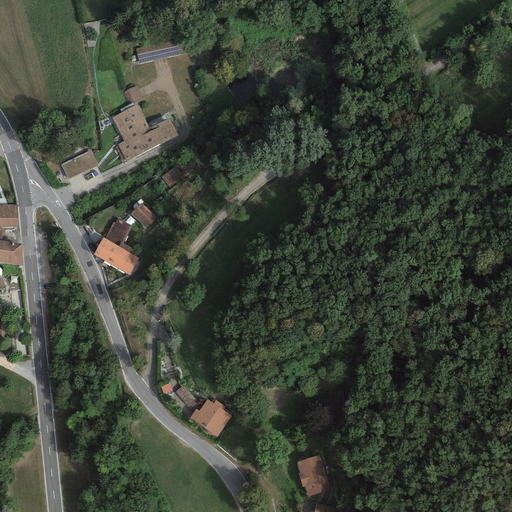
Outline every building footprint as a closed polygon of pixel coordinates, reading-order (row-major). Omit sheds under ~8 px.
[(184,39),(136,46),(138,61),(187,54),(184,39)] [(128,103),(142,97),(137,84),(123,90),(128,103)] [(136,106),(110,119),(122,144),(116,147),(125,165),(177,140),(165,115),(145,124),(136,106)] [(104,182),(91,155),(64,168),(77,195),(104,182)] [(162,175),(169,186),(184,177),(176,166),(162,175)] [(0,232),(17,232),(16,209),(0,209),(0,232)] [(156,222),(143,209),(134,219),(147,232),(156,222)] [(106,244),(102,243),(94,259),(130,277),(137,262),(121,254),(133,230),(117,222),(106,244)] [(0,263),(20,267),(19,248),(0,245),(0,263)] [(229,419),(205,403),(202,408),(183,387),(176,393),(192,413),(186,422),(214,441),(229,419)] [(320,458),(296,466),(307,500),(331,492),(320,458)]
